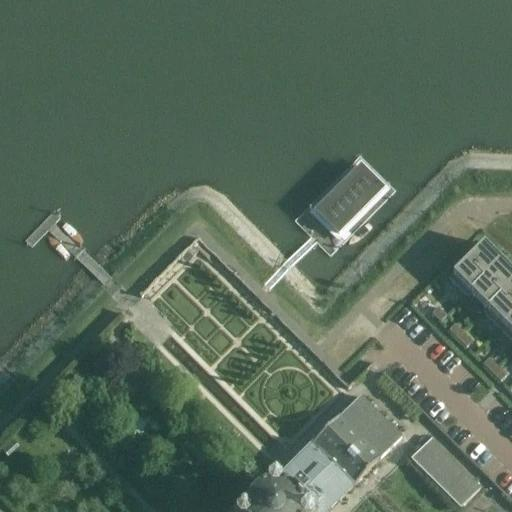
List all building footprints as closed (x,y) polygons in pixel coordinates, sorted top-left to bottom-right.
[(315,215),(337,237),(383,191),(359,169),(315,215)] [(452,278),(449,282),(466,299),(470,295),(501,264),(483,247),(472,258),(471,257),(462,265),(464,267),(452,278)] [(511,275),(501,264),(470,295),(487,312),(511,286),(511,275)] [(511,286),(487,312),(483,316),(500,333),(504,329),(511,320),(511,286)] [(438,310),(432,316),(440,325),(446,319),(438,310)] [(511,320),(504,329),(500,333),(511,344),(511,320)] [(455,327),(449,333),(457,342),(463,336),(455,327)] [(463,336),(457,342),(458,342),(466,351),(472,345),(463,336)] [(489,361),(483,367),(491,376),(497,370),(489,361)] [(497,370),(491,376),(500,384),(506,379),(499,371),(497,370)] [(330,511),(353,489),(353,490),(355,488),(354,488),(378,464),(378,465),(403,440),(361,398),(338,421),(336,423),(337,423),(330,430),(328,431),(322,438),(321,438),(320,439),(320,440),(313,447),(313,446),(312,448),(296,465),(293,465),(289,469),(289,472),(273,488),(272,487),(263,497),(264,499),(250,511),(330,511)] [(460,511),(471,501),(480,491),(431,442),(412,462),(460,511)]
